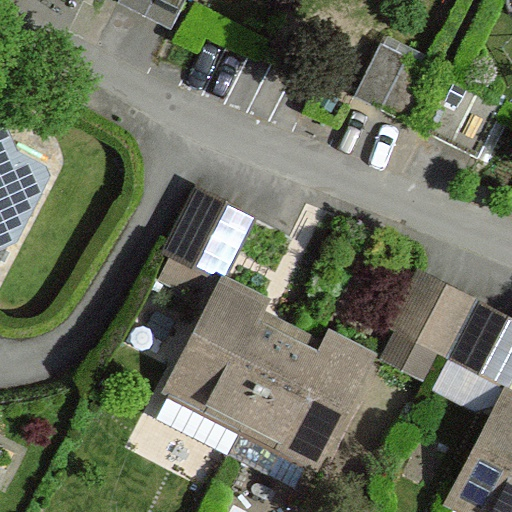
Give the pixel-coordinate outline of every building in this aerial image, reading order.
[(120,0),(119,3),(145,16),(153,0),(120,0)] [(153,0),(145,16),(171,28),(184,0),(153,0)] [(380,43),(353,96),(379,108),(406,55),(380,43)] [(406,55),(379,108),(405,121),(431,68),(406,55)] [(449,78),(424,131),(451,144),(476,91),(449,78)] [(476,91),(451,144),(478,157),(503,104),(476,91)] [(0,252),(44,170),(41,162),(14,147),(0,113),(0,252)] [(253,211),(199,185),(169,246),(222,272),(253,211)] [(449,351),(475,302),(445,287),(419,274),(394,323),(399,326),(439,346),(449,351)] [(265,298),(222,277),(169,384),(319,458),(372,352),(331,332),(321,353),(254,320),(265,298)] [(511,320),(506,317),(475,302),(449,351),(504,379),(511,363),(511,320)] [(439,346),(399,326),(383,358),(424,378),(439,346)] [(473,511),(511,511),(511,397),(504,394),(450,500),(473,511)]
